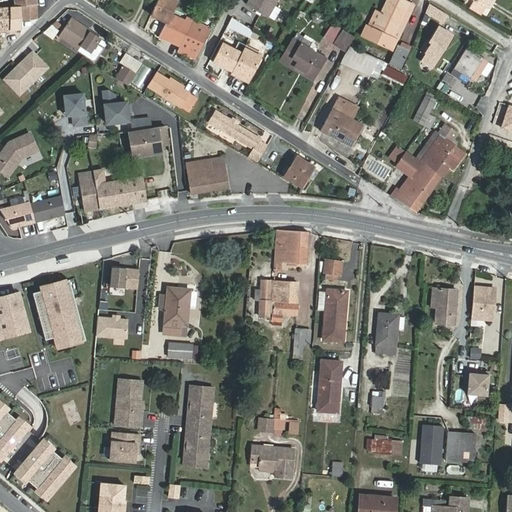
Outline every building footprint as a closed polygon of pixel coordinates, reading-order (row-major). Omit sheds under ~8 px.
[(172,13),(173,14),(178,2),(173,0),(157,0),(151,15),(167,22),(172,13)] [(275,0),(248,0),(247,4),(267,15),(275,0)] [(367,25),(362,37),(390,51),(396,38),(392,37),(408,1),(405,0),(388,0),(374,28),(367,25)] [(477,2),(475,1),(472,8),(482,13),(485,7),(477,2)] [(21,22),(37,19),(37,4),(21,7),(21,12),(12,13),(12,18),(21,17),(21,22)] [(426,12),(444,23),(448,15),(429,4),(426,12)] [(0,8),(0,31),(21,29),(21,22),(21,17),(12,18),(12,13),(21,12),(21,7),(15,7),(12,7),(12,8),(0,8)] [(173,14),(172,13),(167,22),(159,37),(179,47),(190,24),(191,20),(186,18),(188,14),(181,10),(178,16),(173,14)] [(281,12),(279,19),(288,22),(290,14),(281,12)] [(66,15),(62,22),(67,25),(71,18),(66,15)] [(55,32),(60,36),(79,49),(78,50),(94,61),(103,48),(96,44),(100,38),(71,18),(67,25),(62,22),(55,32)] [(179,47),(177,51),(195,60),(211,29),(200,24),(198,28),(190,24),(179,47)] [(332,24),(324,38),(333,44),(343,30),(332,24)] [(425,63),(434,68),(452,35),(439,27),(430,42),(433,43),(427,54),(429,56),(425,63)] [(346,51),(355,37),(343,30),(333,44),(346,51)] [(280,61),(293,68),(294,66),(314,78),(326,59),(314,52),(316,50),(316,47),(316,45),(315,44),(297,33),(280,61)] [(213,62),(232,72),(242,54),(222,44),(213,62)] [(350,46),(342,63),(371,76),(378,58),(350,46)] [(401,69),(410,50),(398,46),(390,64),(401,69)] [(232,73),(249,82),(262,56),(245,47),(242,54),(232,72),(232,73)] [(475,71),(480,74),(488,62),(467,50),(456,68),(459,70),(470,77),(475,71)] [(4,80),(19,95),(46,68),(31,53),(4,80)] [(136,72),(142,62),(125,53),(119,63),(136,72)] [(371,76),(376,78),(383,61),(378,58),(371,76)] [(124,66),(117,78),(128,85),(135,73),(124,66)] [(405,82),(407,77),(387,66),(384,72),(405,82)] [(470,77),(459,70),(455,77),(466,84),(470,77)] [(190,94),(157,73),(148,87),(182,108),(183,107),(190,111),(198,100),(190,95),(190,94)] [(128,89),(109,78),(106,84),(124,95),(128,89)] [(440,82),(437,89),(447,93),(450,87),(440,82)] [(103,90),(107,122),(129,120),(128,111),(131,111),(130,104),(127,104),(127,101),(116,102),(115,93),(109,90),(103,90)] [(73,117),(86,116),(83,92),(64,94),(66,110),(72,110),(73,113),(73,117)] [(414,120),(424,125),(429,115),(436,101),(426,96),(414,120)] [(352,119),(358,109),(338,98),(321,131),(352,148),(363,125),(352,119)] [(258,162),(267,146),(259,141),(261,139),(216,112),(210,123),(254,149),(249,157),(258,162)] [(433,117),(429,115),(424,125),(429,127),(433,117)] [(87,123),(86,116),(73,117),(74,124),(87,123)] [(151,118),(131,118),(131,127),(150,127),(151,118)] [(446,124),(439,133),(441,134),(420,163),(441,177),(449,167),(454,170),(466,153),(451,142),(458,133),(446,124)] [(134,158),(175,151),(170,126),(130,133),(134,158)] [(7,143),(0,152),(0,173),(6,178),(19,158),(35,151),(27,134),(7,143)] [(410,176),(400,191),(396,199),(416,212),(441,177),(420,163),(407,153),(397,166),(410,176)] [(229,187),(224,157),(204,161),(205,166),(194,168),(193,162),(186,163),(191,194),(229,187)] [(314,167),(297,157),(284,178),(305,190),(311,181),(307,179),(314,167)] [(105,183),(102,170),(78,173),(85,212),(146,201),(142,176),(105,183)] [(40,192),(30,194),(32,201),(42,199),(40,192)] [(66,214),(62,195),(30,203),(35,222),(66,214)] [(30,201),(0,209),(12,228),(35,222),(30,203),(30,201)] [(282,263),(307,265),(308,232),(278,230),(276,263),(282,263)] [(327,273),(339,274),(340,274),(341,262),(327,261),(325,272),(327,273)] [(111,286),(138,288),(139,270),(113,267),(111,286)] [(54,337),(56,344),(65,341),(66,344),(85,339),(69,279),(51,284),(52,288),(41,290),(33,293),(45,339),(54,337)] [(297,315),(298,303),(297,303),(298,282),(261,281),(260,290),(255,290),(255,300),(260,300),(259,316),(270,316),(270,322),(282,323),(283,315),(297,315)] [(496,288),(475,286),(472,317),(493,319),(496,288)] [(168,288),(167,296),(166,309),(164,334),(186,336),(191,290),(168,288)] [(452,289),(433,288),(433,297),(437,298),(436,323),(455,324),(456,295),(451,295),(452,289)] [(326,308),(324,340),(344,341),(348,292),(327,290),(327,292),(326,308)] [(326,308),(327,292),(319,292),(318,307),(326,308)] [(0,338),(28,330),(18,293),(0,297),(0,338)] [(379,313),(376,354),(396,355),(399,315),(379,313)] [(128,319),(98,317),(96,335),(127,338),(128,319)] [(294,353),(302,354),(303,344),(309,344),(310,330),(296,329),(294,353)] [(193,344),(169,343),(168,357),(192,358),(193,344)] [(472,347),(471,357),(480,358),(481,348),(472,347)] [(342,362),(322,360),(318,411),(338,412),(342,362)] [(478,373),(470,373),(468,394),(488,396),(490,371),(482,371),(482,373),(478,373)] [(141,401),(143,381),(119,379),(117,401),(123,402),(122,417),(116,417),(115,425),(139,427),(140,413),(143,413),(144,401),(141,401)] [(214,387),(190,385),(189,400),(191,400),(190,410),(188,410),(187,425),(210,427),(211,418),(208,418),(210,402),(213,402),(214,387)] [(384,397),(375,396),(374,407),(383,408),(384,397)] [(0,402),(0,411),(0,412),(2,410),(16,422),(14,424),(23,431),(27,426),(0,402)] [(502,405),(500,421),(508,421),(509,405),(502,405)] [(0,412),(0,411),(0,450),(3,453),(0,457),(0,459),(15,472),(20,467),(28,474),(26,476),(41,488),(42,486),(50,493),(69,470),(61,463),(63,462),(49,450),(47,451),(39,444),(43,439),(27,426),(23,431),(14,424),(16,422),(2,410),(0,412)] [(275,418),(260,417),(259,430),(274,431),(275,418)] [(464,427),(484,428),(485,418),(465,417),(464,427)] [(299,435),(299,420),(288,420),(288,435),(299,435)] [(207,436),(210,437),(210,427),(187,425),(185,441),(187,441),(187,451),(185,451),(183,466),(207,468),(208,453),(205,452),(207,436)] [(423,425),(421,464),(440,465),(443,427),(423,425)] [(140,444),(141,435),(113,432),(111,459),(135,461),(136,454),(137,444),(140,444)] [(476,434),(449,432),(447,461),(474,462),(476,434)] [(74,465),(43,439),(39,444),(47,451),(49,450),(63,462),(61,463),(69,470),(74,465)] [(375,440),(368,439),(368,450),(375,451),(375,452),(401,454),(401,442),(387,441),(375,440)] [(260,460),(259,467),(277,469),(276,476),(291,477),(294,449),(253,445),(252,459),(260,460)] [(343,463),(333,462),(332,476),(342,477),(343,463)] [(20,467),(15,472),(46,498),(50,493),(42,486),(41,488),(26,476),(28,474),(20,467)] [(318,481),(317,499),(341,501),(343,483),(318,481)] [(126,485),(102,483),(99,507),(117,509),(118,500),(124,500),(126,485)] [(169,497),(179,498),(180,486),(170,485),(169,497)] [(309,511),(312,497),(304,496),(301,511),(309,511)] [(394,511),(396,498),(361,496),(359,511),(394,511)] [(467,511),(468,498),(451,497),(451,501),(424,499),(424,505),(432,506),(431,511),(467,511)] [(117,509),(125,510),(126,500),(124,500),(118,500),(117,509)]
